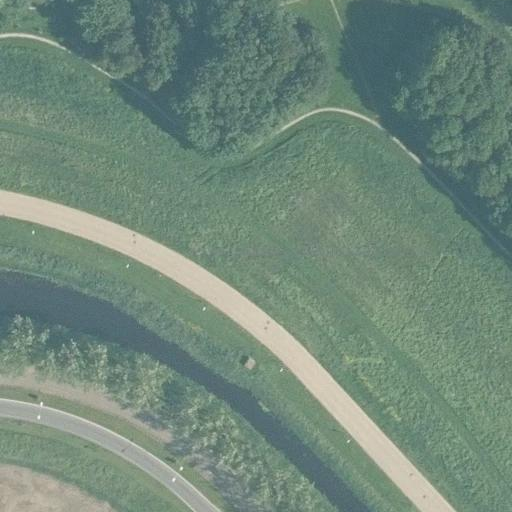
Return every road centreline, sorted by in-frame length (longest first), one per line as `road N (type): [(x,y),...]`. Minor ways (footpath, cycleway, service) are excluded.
road 1 (unclassified): [(435,511),(290,352),(236,307),(128,243),(0,202)]
road 2 (primary): [(256,511),(201,458),(126,409),(0,374)]
road 3 (primary): [(0,408),(122,447),(202,511)]
